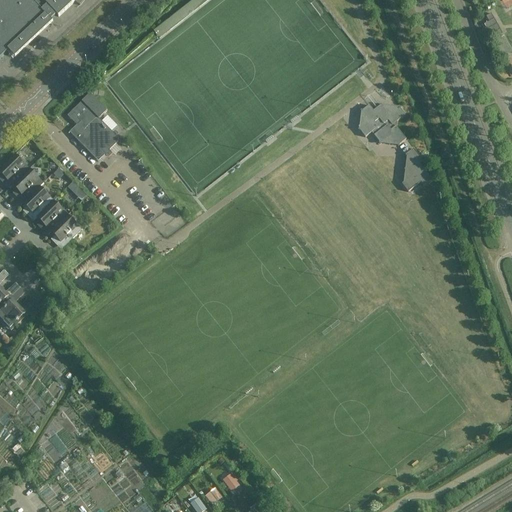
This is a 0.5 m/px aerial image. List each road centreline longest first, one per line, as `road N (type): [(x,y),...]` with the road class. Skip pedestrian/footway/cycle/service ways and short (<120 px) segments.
road 1 (tertiary): [(511,221),(426,0)]
road 2 (tertiary): [(0,133),(136,0)]
road 3 (unclassified): [(511,119),(456,0)]
